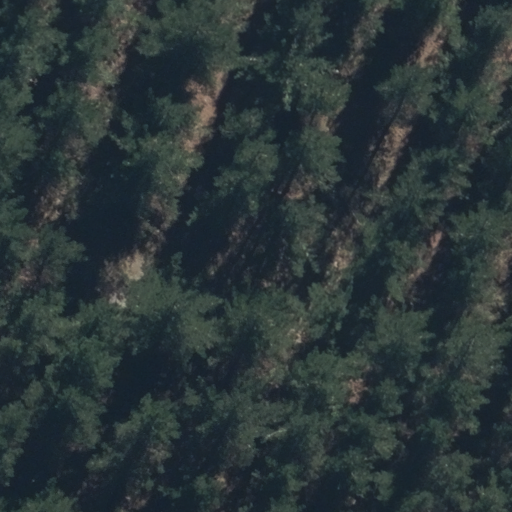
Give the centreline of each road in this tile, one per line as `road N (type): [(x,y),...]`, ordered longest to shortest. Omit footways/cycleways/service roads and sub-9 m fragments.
road 1 (track): [(0,247),(511,393)]
road 2 (track): [(188,0),(183,32),(130,145),(45,221),(0,242)]
